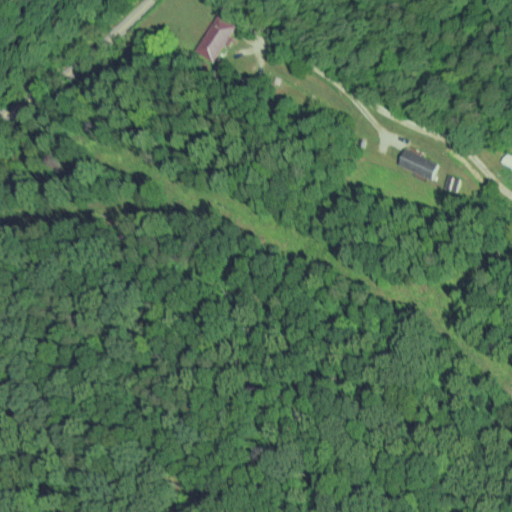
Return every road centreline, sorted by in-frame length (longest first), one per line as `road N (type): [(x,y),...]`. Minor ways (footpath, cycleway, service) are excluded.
road 1 (residential): [(217,0),(469,154),(511,192)]
road 2 (residential): [(0,100),(141,0)]
